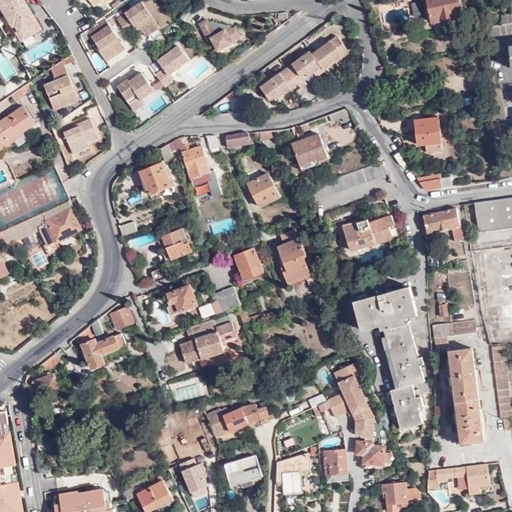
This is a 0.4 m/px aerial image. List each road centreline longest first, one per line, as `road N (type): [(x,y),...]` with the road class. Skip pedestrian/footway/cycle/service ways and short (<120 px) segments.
road 1 (tertiary): [(179,116),(102,178),(113,258),(103,294),(4,379)]
road 2 (residential): [(353,96),(416,194),(511,189)]
road 3 (tertiary): [(338,0),(179,116)]
road 4 (residential): [(353,96),(271,123),(188,124),(179,116)]
road 5 (residential): [(4,379),(15,394),(37,511)]
road 6 (unknown): [(110,281),(140,309),(172,383)]
